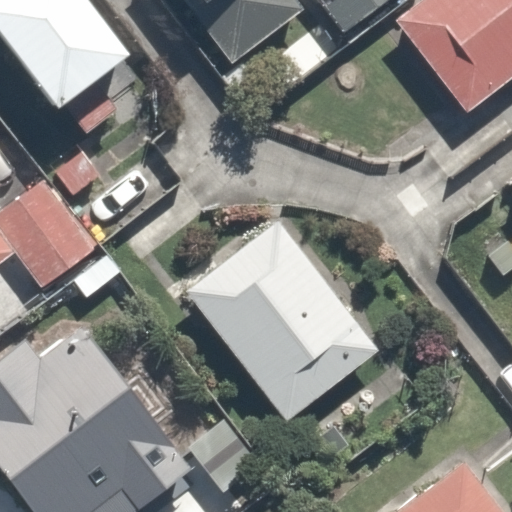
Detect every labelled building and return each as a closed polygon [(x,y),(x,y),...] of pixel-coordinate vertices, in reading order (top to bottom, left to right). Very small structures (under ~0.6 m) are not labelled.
[(75,0),(0,0),(0,44),(67,125),(134,70),(75,0)] [(162,0),(211,63),(293,0),(162,0)] [(301,0),(314,16),(335,0),(301,0)] [(511,65),(511,0),(397,0),(368,24),(444,119),(511,65)] [(0,254),(25,290),(97,239),(39,157),(0,184),(0,254)] [(511,177),(493,191),(511,216),(511,177)] [(276,211),(171,298),(267,414),(372,328),(276,211)] [(59,299),(0,343),(0,491),(15,511),(103,511),(177,458),(59,299)] [(509,511),(464,452),(384,511),(509,511)]
